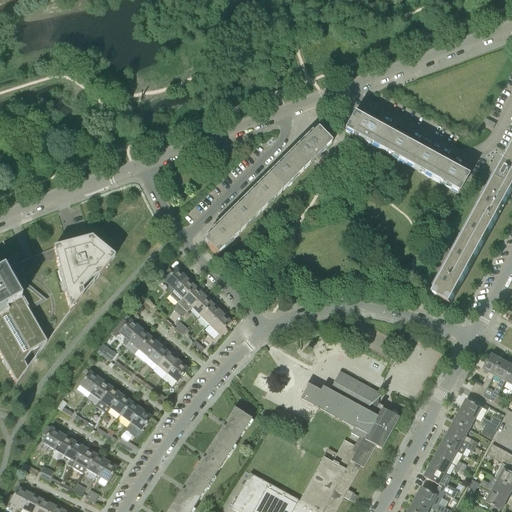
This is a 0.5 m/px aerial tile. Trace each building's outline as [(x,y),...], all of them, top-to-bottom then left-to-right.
[(468,177),(361,118),(353,114),(344,132),(458,194),(468,177)] [(317,130),(307,140),(213,233),(203,242),(217,257),(331,144),(317,130)] [(511,150),(440,283),(433,295),(451,304),(511,191),(511,150)] [(91,238),(82,241),(57,247),(56,248),(53,248),(33,257),(24,260),(4,269),(1,270),(0,271),(0,270),(0,357),(16,385),(27,370),(32,364),(35,359),(46,343),(70,312),(83,295),(88,289),(93,284),(93,283),(94,282),(99,277),(115,258),(91,238)] [(166,292),(169,296),(186,279),(176,270),(172,273),(168,269),(159,278),(169,288),(168,289),(166,292)] [(194,288),(186,279),(169,296),(178,304),(194,288)] [(203,296),(194,288),(178,304),(187,313),(191,309),(203,296)] [(200,317),(212,305),(203,296),(191,309),(200,317)] [(142,306),(151,313),(153,310),(145,303),(142,306)] [(209,326),(221,314),(212,305),(200,317),(209,326)] [(156,312),(154,315),(162,322),(164,319),(156,312)] [(209,326),(218,335),(230,323),(221,314),(209,326)] [(172,326),(164,319),(162,322),(170,329),(172,326)] [(140,329),(130,321),(127,324),(123,320),(110,335),(114,337),(120,335),(124,339),(123,345),(125,347),(128,342),(128,343),(140,329)] [(180,324),(175,329),(173,332),(181,338),(183,336),(183,335),(187,330),(180,324)] [(149,338),(140,329),(128,343),(138,350),(138,351),(149,338)] [(183,336),(181,338),(189,345),(191,342),(183,336)] [(159,345),(149,338),(138,351),(138,350),(135,354),(145,362),(147,359),(147,358),(159,345)] [(195,342),(191,346),(200,355),(204,350),(195,342)] [(157,367),(168,354),(159,345),(147,358),(147,359),(157,367)] [(101,357),(110,363),(112,360),(99,350),(96,353),(101,357)] [(166,375),(178,362),(168,354),(157,367),(166,375)] [(475,384),(471,391),(483,397),(495,376),(503,361),(491,355),(483,370),(490,374),(482,388),(475,384)] [(495,376),(501,380),(489,401),(494,404),(498,396),(506,382),(511,370),(511,366),(503,361),(495,376)] [(166,375),(177,383),(188,370),(178,362),(166,375)] [(115,363),(113,366),(122,372),(124,369),(115,363)] [(130,378),(132,375),(124,369),(122,372),(130,378)] [(90,394),(100,380),(89,373),(76,391),(87,398),(90,394)] [(350,434),(359,438),(365,441),(362,447),(360,445),(350,462),(360,467),(363,469),(375,447),(381,450),(399,418),(382,409),(382,408),(373,403),(385,393),(385,392),(381,396),(339,373),(329,391),(322,388),(319,392),(307,386),(300,401),(317,410),(353,429),(350,434)] [(144,384),(136,377),(134,380),(142,386),(144,384)] [(110,388),(100,380),(90,394),(100,402),(110,388)] [(151,393),(153,390),(144,384),(142,386),(151,393)] [(120,395),(110,388),(100,402),(110,409),(120,395)] [(165,399),(156,392),(154,395),(163,402),(165,399)] [(120,417),(130,403),(120,395),(110,409),(120,417)] [(502,399),(498,396),(494,404),(498,406),(502,399)] [(475,420),(481,408),(467,400),(460,411),(475,420)] [(140,410),(130,403),(120,417),(130,424),(140,410)] [(61,412),(71,418),(73,415),(63,409),(61,412)] [(234,409),(222,427),(213,441),(230,452),(251,420),(234,409)] [(138,436),(141,432),(151,418),(140,410),(130,424),(125,431),(130,434),(132,432),(138,436)] [(469,430),(475,420),(460,411),(454,422),(469,430)] [(83,425),(85,422),(76,417),(74,420),(83,425)] [(488,426),(497,431),(502,422),(493,417),(490,422),(483,418),(481,422),(481,423),(488,426)] [(94,427),(85,422),(83,425),(92,431),(94,427)] [(463,441),(469,430),(454,422),(449,433),(463,441)] [(483,436),(492,441),(497,431),(488,426),(483,436)] [(51,429),(47,427),(41,435),(46,438),(42,444),(53,451),(62,436),(51,429)] [(98,430),(96,433),(105,439),(107,435),(98,430)] [(114,444),(116,440),(118,436),(110,431),(107,435),(105,439),(114,444)] [(463,441),(449,433),(443,444),(457,452),(463,455),(467,449),(473,453),(476,448),(463,441)] [(73,442),(62,436),(53,451),(64,457),(73,442)] [(359,438),(354,447),(344,442),(337,455),(328,450),(299,502),(317,511),(336,511),(344,498),(350,502),(354,494),(347,491),(360,467),(350,462),(360,445),(362,447),(365,441),(359,438)] [(121,440),(117,446),(134,456),(138,450),(121,440)] [(213,441),(202,458),(192,473),(210,484),(230,452),(213,441)] [(84,449),(73,442),(64,457),(70,461),(67,465),(72,468),(75,463),(75,464),(84,449)] [(451,463),(457,452),(443,444),(436,455),(451,463)] [(486,455),(493,459),(498,448),(492,445),(486,455)] [(493,459),(498,462),(504,451),(498,448),(493,459)] [(95,455),(84,449),(75,464),(75,463),(72,468),(83,474),(85,470),(86,470),(95,455)] [(498,462),(504,465),(510,454),(504,451),(498,462)] [(97,477),(105,462),(95,455),(86,470),(97,477)] [(445,474),(451,463),(436,455),(430,466),(445,474)] [(97,477),(107,483),(116,468),(105,462),(97,477)] [(430,466),(424,478),(439,486),(445,474),(430,466)] [(464,470),(457,466),(454,471),(462,475),(464,470)] [(43,467),(40,473),(50,479),(53,473),(43,467)] [(26,471),(36,476),(38,473),(28,468),(26,471)] [(511,488),(511,473),(504,470),(498,481),(511,488)] [(192,473),(181,490),(172,504),(183,511),(191,511),(210,484),(192,473)] [(40,477),(50,483),(51,479),(41,474),(40,477)] [(317,511),(299,502),(250,475),(231,509),(236,511),(317,511)] [(468,490),(474,493),(479,485),(472,481),(468,490)] [(479,485),(487,489),(489,485),(482,481),(479,485)] [(511,488),(498,481),(492,492),(507,500),(511,491),(511,488)] [(444,489),(442,488),(440,492),(450,497),(454,488),(447,484),(444,489)] [(62,489),(72,494),(74,491),(64,486),(62,489)] [(450,511),(446,509),(439,506),(443,499),(422,488),(416,499),(431,508),(436,510),(438,511),(450,511)] [(30,495),(18,489),(13,497),(8,494),(2,505),(8,508),(10,504),(22,510),(30,495)] [(85,500),(94,505),(99,496),(89,491),(85,500)] [(489,511),(500,511),(501,511),(507,500),(492,492),(486,503),(492,506),(489,511)] [(25,511),(34,511),(40,500),(30,495),(22,510),(25,511)] [(413,511),(429,511),(431,508),(416,499),(410,510),(413,511)] [(48,511),(52,506),(40,500),(34,511),(48,511)]
